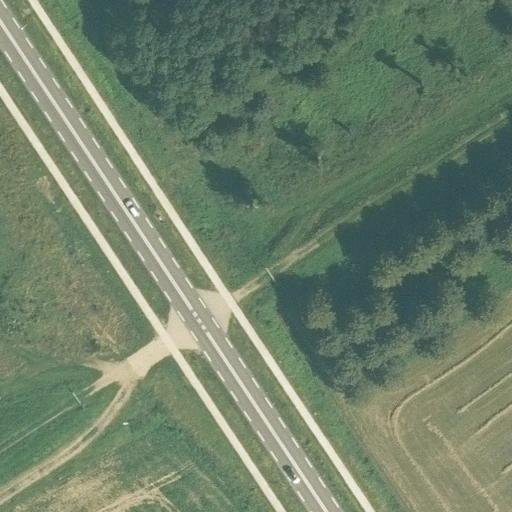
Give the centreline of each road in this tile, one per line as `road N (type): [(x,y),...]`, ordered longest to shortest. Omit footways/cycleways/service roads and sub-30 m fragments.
road 1 (primary): [(23,59),(323,511)]
road 2 (track): [(196,321),(127,374),(95,429),(0,500)]
road 3 (track): [(127,374),(0,449)]
